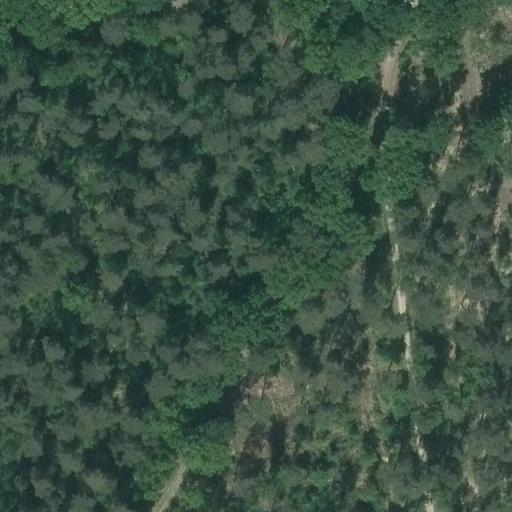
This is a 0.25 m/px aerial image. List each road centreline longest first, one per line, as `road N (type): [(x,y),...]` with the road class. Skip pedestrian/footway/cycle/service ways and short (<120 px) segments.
road 1 (track): [(154,511),(374,137)]
road 2 (unknown): [(447,0),(511,232)]
road 3 (track): [(207,0),(0,13)]
